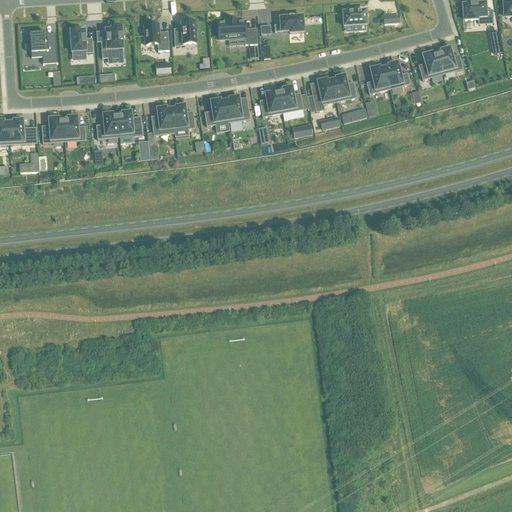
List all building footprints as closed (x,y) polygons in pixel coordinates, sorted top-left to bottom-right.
[(472,5),(464,5),(465,21),(479,20),(479,18),(494,17),(493,10),(487,11),(487,4),(479,4),(478,4),(472,4),(472,5)] [(365,12),(342,13),(343,27),(366,26),(365,12)] [(280,27),(274,27),(275,34),(290,33),(290,35),(303,34),(302,18),(294,19),(293,17),(288,18),(289,19),(280,20),(280,27)] [(384,26),(399,25),(399,17),(384,18),(384,26)] [(218,31),(216,31),(217,39),(219,39),(219,42),(229,41),(245,40),(245,47),(257,46),(256,32),(245,33),(244,23),(237,24),(237,22),(225,22),(225,25),(218,25),(218,31)] [(173,30),(174,48),(175,48),(174,48),(196,46),(195,24),(181,24),(181,33),(174,33),(173,30)] [(169,53),(168,34),(159,35),(159,27),(156,27),(156,26),(148,27),(148,28),(145,28),(146,47),(158,47),(158,54),(169,53)] [(270,27),(260,28),(261,37),(271,37),(270,27)] [(106,44),(101,44),(101,55),(102,61),(123,60),(123,54),(121,29),(111,30),(111,32),(105,32),(105,33),(106,44)] [(80,32),(71,33),(71,34),(69,35),(70,43),(72,43),(73,56),(94,55),(93,41),(86,41),(85,33),(81,33),(80,32)] [(46,34),(30,35),(30,45),(31,51),(31,60),(43,59),(57,58),(56,41),(47,42),(47,36),(46,34)] [(501,45),(499,35),(490,36),(492,47),(501,45)] [(436,55),(443,77),(461,72),(458,57),(451,59),(448,50),(440,53),(440,54),(436,55)] [(422,83),(443,77),(436,55),(431,57),(430,55),(422,57),(425,66),(418,68),(422,83)] [(389,69),(384,70),(390,92),(410,87),(407,75),(400,77),(397,64),(388,67),(389,69)] [(373,83),(366,85),(369,97),(390,92),(384,70),(380,71),(379,69),(370,71),(373,83)] [(100,85),(108,84),(107,76),(99,77),(100,85)] [(95,77),(87,78),(87,86),(95,86),(95,77)] [(336,81),(331,82),(336,105),(357,100),(354,89),(347,90),(346,86),(345,78),(336,80),(336,81)] [(320,96),(312,98),(316,114),(324,112),(323,107),(336,105),(331,82),(327,84),(326,82),(317,84),(317,85),(320,96)] [(283,93),(278,94),(282,116),(303,112),(300,96),(293,97),(292,89),(283,91),(283,93)] [(266,102),(259,103),(262,120),(282,116),(278,94),(273,95),(265,96),(266,102)] [(229,102),(225,103),(228,125),(250,122),(247,104),(239,105),(239,102),(238,99),(229,101),(229,102)] [(212,114),(204,115),(206,129),(228,125),(225,103),(220,104),(220,102),(211,103),(212,114)] [(176,110),(171,111),(174,133),(188,132),(195,131),(193,117),(186,117),(186,114),(185,107),(176,109),(176,110)] [(158,121),(151,122),(153,138),(174,136),(174,133),(171,111),(166,112),(166,110),(157,111),(158,118),(158,121)] [(122,117),(117,117),(118,130),(119,140),(143,138),(141,119),(131,120),(131,114),(122,115),(122,117)] [(104,127),(96,128),(97,142),(119,140),(118,130),(117,117),(112,118),(112,116),(103,117),(104,127)] [(68,122),(63,122),(65,144),(86,143),(85,129),(78,129),(77,119),(68,120),(68,122)] [(50,131),(41,132),(43,146),(65,144),(63,122),(58,122),(58,120),(49,121),(49,128),(50,131)] [(326,121),(319,123),(321,132),(328,130),(326,121)] [(13,125),(8,125),(9,147),(31,146),(30,132),(23,132),(23,131),(22,122),(13,123),(13,125)] [(0,147),(9,147),(8,125),(4,125),(4,123),(0,123),(0,147)] [(311,126),(305,127),(307,138),(313,137),(311,126)] [(265,130),(258,132),(261,146),(268,145),(265,130)] [(149,161),(148,144),(139,145),(140,163),(149,162),(149,161)] [(31,166),(28,166),(28,175),(38,174),(37,156),(30,156),(31,166)]
